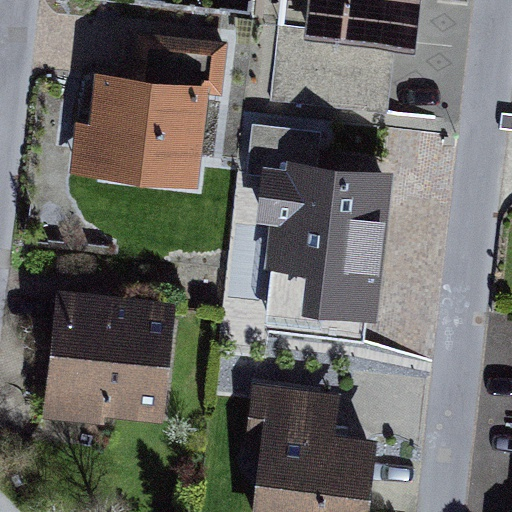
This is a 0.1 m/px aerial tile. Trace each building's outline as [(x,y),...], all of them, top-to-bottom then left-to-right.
[(421,0),(309,0),(306,33),(279,31),(271,101),(389,114),(396,47),(416,49),(421,0)] [(229,39),(139,30),(135,69),(98,65),(93,118),(75,116),(69,171),(200,184),(209,92),(224,93),(229,39)] [(253,122),(248,174),(262,175),(258,216),(272,218),(267,264),(274,265),(267,331),(369,342),(371,318),(379,319),(396,164),(317,156),(320,129),(253,122)] [(178,296),(57,284),(43,413),(104,419),(105,412),(165,418),(178,296)] [(341,390),(254,379),(246,440),(261,442),(252,511),(368,511),(378,434),(337,429),(341,390)]
